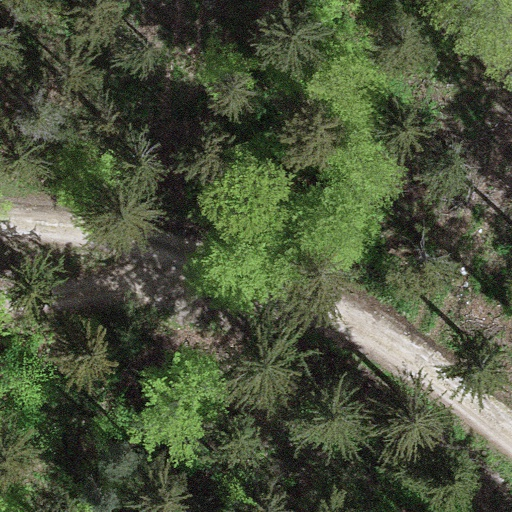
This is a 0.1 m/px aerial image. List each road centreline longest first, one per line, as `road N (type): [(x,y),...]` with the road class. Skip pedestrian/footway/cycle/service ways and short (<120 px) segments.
road 1 (track): [(272,284),(412,363),(511,445)]
road 2 (track): [(272,284),(137,243),(0,225)]
road 3 (track): [(0,302),(272,284)]
